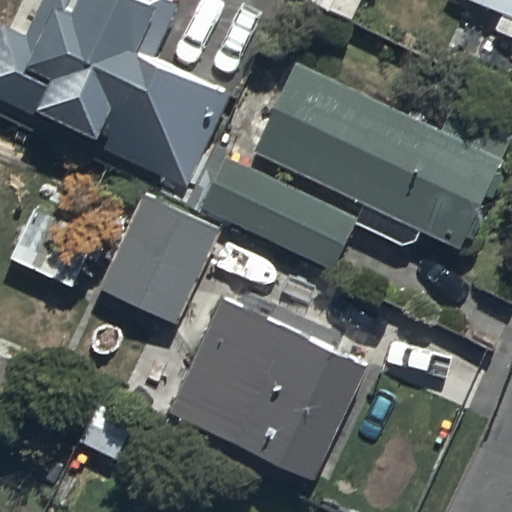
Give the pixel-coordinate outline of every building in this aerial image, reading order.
[(7,32),(0,44),(0,107),(96,158),(101,149),(185,193),(232,104),(146,60),(163,27),(170,31),(182,8),(167,0),(45,0),(24,41),(7,32)] [(365,0),(289,0),(351,30),(365,0)] [(511,0),(472,0),(470,6),(498,21),(491,34),(511,45),(511,0)] [(441,139),(297,74),(257,161),(463,255),(511,148),(511,139),(453,113),(441,139)] [(357,228),(226,166),(202,218),(333,279),(357,228)] [(222,237),(141,203),(102,297),(183,330),(222,237)] [(95,249),(33,216),(11,260),(72,292),(95,249)] [(169,419),(313,492),(371,376),(227,303),(169,419)]
